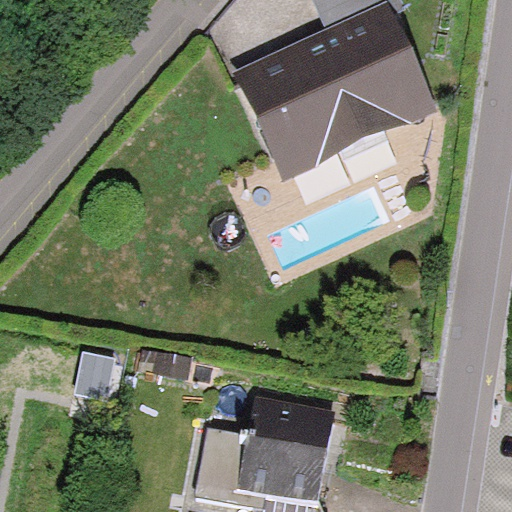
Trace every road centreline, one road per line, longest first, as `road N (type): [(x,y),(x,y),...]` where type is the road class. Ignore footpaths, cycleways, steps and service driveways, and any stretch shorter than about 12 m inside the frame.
road 1 (unclassified): [(511,31),(440,511)]
road 2 (unclassified): [(191,0),(0,216)]
